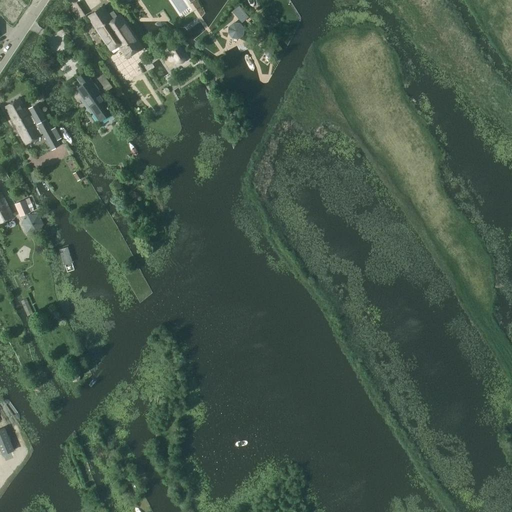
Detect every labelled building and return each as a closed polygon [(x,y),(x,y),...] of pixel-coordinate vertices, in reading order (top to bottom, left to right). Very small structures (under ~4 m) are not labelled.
[(79,1),(70,7),(78,19),(87,14),(79,1)] [(113,19),(104,7),(89,17),(103,38),(104,38),(105,40),(104,40),(112,51),(118,47),(127,59),(144,47),(121,13),(113,19)] [(268,30),(276,25),(271,17),(263,22),(268,30)] [(177,42),(168,49),(176,62),(178,63),(180,64),(182,64),(183,63),(185,62),(186,60),(186,58),(186,56),(177,42)] [(114,113),(111,108),(86,73),(78,78),(83,85),(78,89),(88,104),(86,105),(92,113),(93,113),(100,123),(114,113)] [(53,150),(61,146),(57,140),(62,138),(59,132),(56,128),(52,130),(37,104),(30,108),(35,117),(31,119),(20,99),(5,107),(27,144),(44,134),(53,150)] [(83,178),(79,170),(73,174),(78,181),(83,178)] [(3,197),(0,191),(0,223),(14,216),(4,197),(3,197)] [(30,198),(15,205),(20,216),(34,210),(34,209),(34,208),(30,198)] [(22,225),(27,233),(38,233),(43,225),(39,216),(27,215),(22,225)] [(70,246),(59,249),(64,268),(65,268),(65,270),(73,268),(72,265),(74,265),(70,246)] [(71,378),(74,383),(79,382),(81,378),(78,373),(73,374),(71,378)] [(5,427),(0,429),(0,449),(2,455),(15,450),(5,427)]
